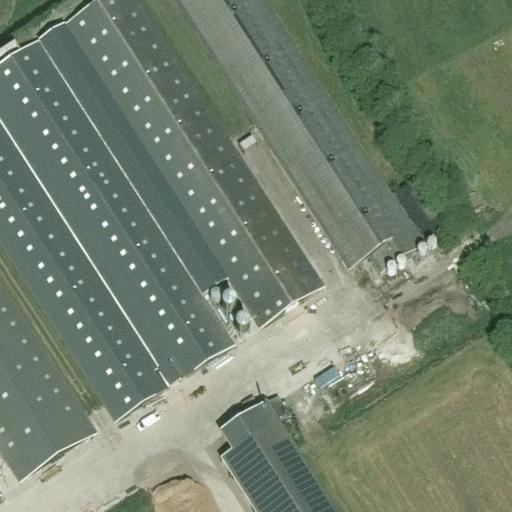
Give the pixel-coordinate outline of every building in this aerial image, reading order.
[(322,290),(134,0),(107,0),(65,28),(228,280),(260,330),(322,290)] [(260,0),(172,0),(349,273),(370,259),(381,276),(422,250),(260,0)] [(228,280),(65,28),(52,37),(214,290),(228,280)] [(214,290),(52,37),(39,46),(201,298),(214,290)] [(160,373),(0,126),(0,244),(116,425),(233,349),(201,298),(39,46),(0,71),(0,104),(170,367),(160,373)] [(170,367),(0,104),(0,126),(160,373),(170,367)] [(445,271),(455,288),(466,282),(456,265),(445,271)] [(0,289),(0,454),(20,486),(96,438),(0,289)] [(317,425),(357,401),(340,373),(300,397),(317,425)] [(333,511),(332,510),(281,428),(292,421),(279,401),(224,436),(236,455),(222,463),(252,511),(333,511)]
